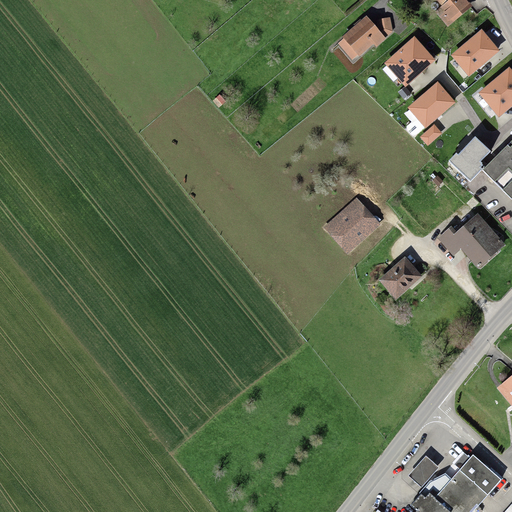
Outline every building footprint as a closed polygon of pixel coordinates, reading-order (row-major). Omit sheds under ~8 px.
[(473,5),(467,0),(450,0),(436,13),(449,27),(473,5)] [(364,21),(340,41),(341,42),(338,45),(353,63),(357,60),(358,62),(382,42),(364,21)] [(388,21),(377,22),(378,35),(384,40),(389,34),(388,21)] [(482,30),(452,56),(470,77),(500,51),(482,30)] [(414,40),(388,63),(405,83),(432,59),(414,40)] [(511,70),(510,69),(481,93),(500,116),(511,106),(511,70)] [(436,83),(409,107),(425,126),(453,101),(436,83)] [(405,87),(399,92),(404,98),(410,93),(405,87)] [(435,125),(422,136),(428,144),(441,133),(435,125)] [(455,155),(450,161),(470,179),(480,168),(479,168),(481,166),(479,165),(481,163),(479,162),(489,151),(476,139),(459,158),(455,155)] [(511,141),(484,171),(511,200),(511,141)] [(349,256),(382,225),(357,198),(324,229),(349,256)] [(504,245),(478,215),(457,233),(452,227),(438,239),(453,256),(461,250),(477,269),(504,245)] [(405,260),(380,281),(395,298),(420,277),(405,260)] [(511,380),(502,389),(511,400),(511,380)] [(459,473),(434,501),(445,511),(474,511),(487,498),(459,473)] [(445,511),(434,501),(428,496),(423,501),(420,498),(410,509),(413,511),(445,511)]
